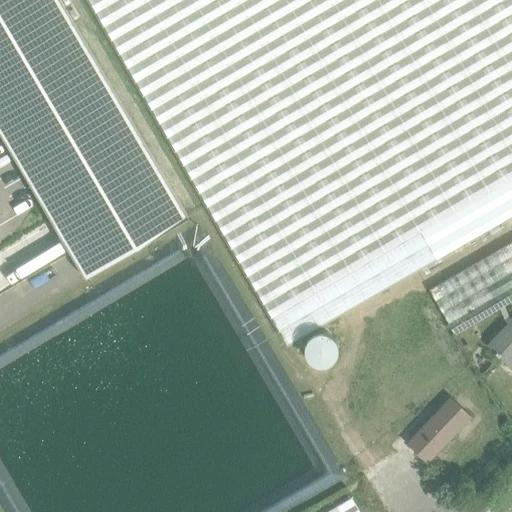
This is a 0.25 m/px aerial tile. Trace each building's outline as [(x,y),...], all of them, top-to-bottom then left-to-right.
[(188,218),(73,21),(60,0),(0,0),(0,133),(85,279),(188,218)] [(511,0),(89,0),(288,343),(435,259),(420,233),(511,180),(511,0)] [(511,180),(420,233),(435,259),(511,214),(511,180)] [(487,286),(511,271),(511,241),(428,289),(447,323),(452,321),(493,297),(487,286)] [(511,319),(488,345),(509,365),(511,361),(511,319)] [(337,321),(329,326),(339,344),(348,339),(337,321)] [(299,345),(291,349),(301,366),(309,362),(299,345)] [(450,398),(406,443),(427,462),(470,417),(450,398)]
